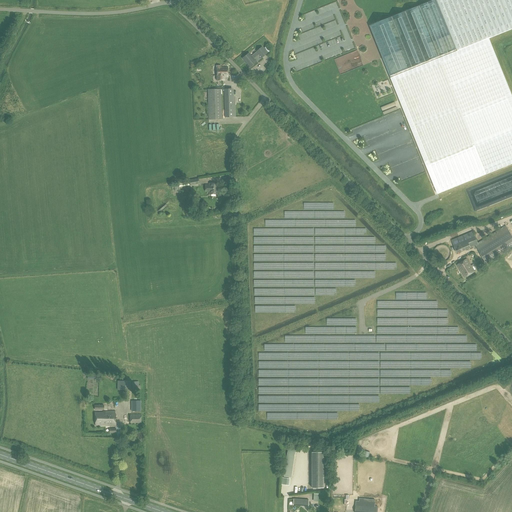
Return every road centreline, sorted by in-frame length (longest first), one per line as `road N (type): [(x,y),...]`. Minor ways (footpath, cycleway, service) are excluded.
road 1 (unclassified): [(511,346),(170,1)]
road 2 (primary): [(164,511),(0,454)]
road 3 (unclassified): [(0,9),(89,14),(170,1)]
